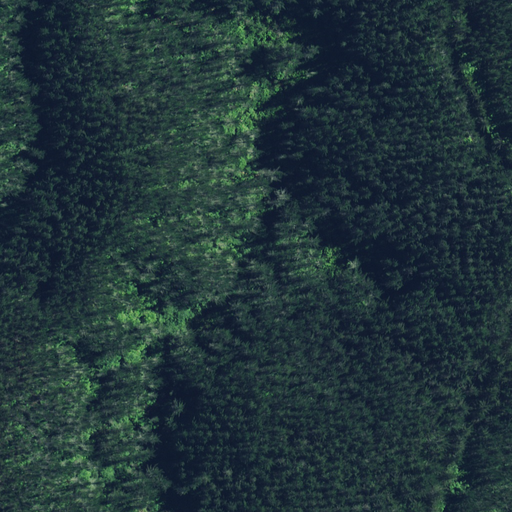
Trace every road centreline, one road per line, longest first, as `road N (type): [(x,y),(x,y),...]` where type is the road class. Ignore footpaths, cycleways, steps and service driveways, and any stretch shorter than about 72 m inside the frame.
road 1 (track): [(511,306),(429,482),(424,511)]
road 2 (track): [(445,0),(451,75),(511,180)]
